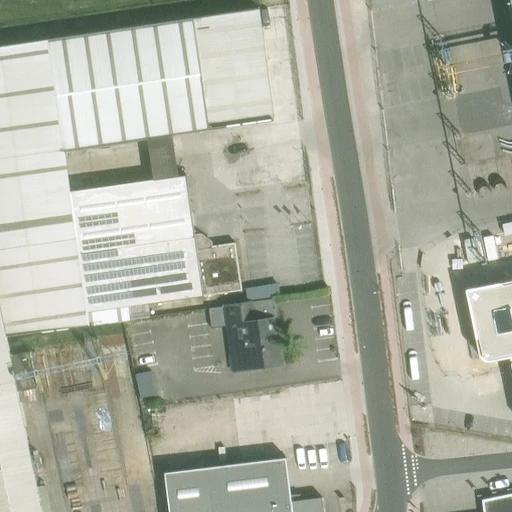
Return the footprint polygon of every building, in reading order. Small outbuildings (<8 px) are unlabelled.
[(71,191),(80,252),(196,236),(187,175),(71,191)] [(204,296),(243,290),(236,243),(206,247),(205,237),(202,235),(196,236),(204,296)] [(196,236),(80,252),(90,325),(131,319),(129,306),(204,296),(196,236)] [(490,361),(492,360),(511,357),(511,356),(511,278),(477,286),(480,302),(470,304),(479,352),(480,353),(480,355),(481,356),(482,358),(483,359),(485,360),(487,360),(488,361),(490,361)] [(0,511),(43,511),(8,335),(0,295),(0,511)] [(213,327),(229,325),(235,372),(283,365),(281,347),(277,347),(273,318),(256,321),(253,301),(211,309),(211,308),(210,308),(213,327)] [(141,398),(158,394),(153,371),(139,373),(136,374),(141,398)] [(325,511),(323,497),(293,501),(287,458),(166,473),(170,511),(325,511)] [(511,511),(511,494),(483,500),(484,511),(511,511)]
